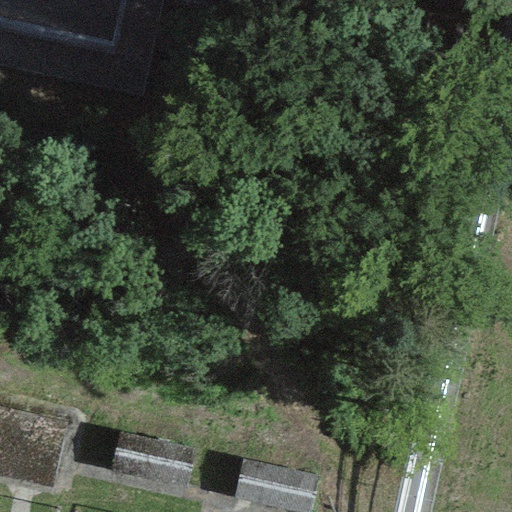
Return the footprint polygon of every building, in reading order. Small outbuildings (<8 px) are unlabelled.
[(164,0),(0,0),(0,65),(144,97),(164,0)] [(429,0),(341,0),(342,0),(425,18),(429,0)] [(0,425),(0,475),(52,487),(63,439),(0,425)] [(189,483),(196,447),(119,430),(111,466),(189,483)] [(312,511),(320,474),(243,457),(235,494),(312,511)]
